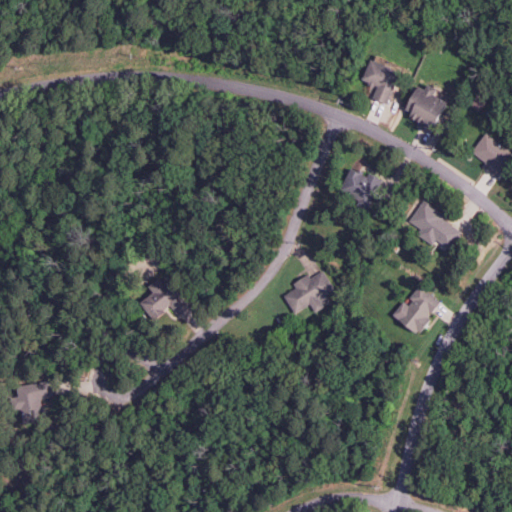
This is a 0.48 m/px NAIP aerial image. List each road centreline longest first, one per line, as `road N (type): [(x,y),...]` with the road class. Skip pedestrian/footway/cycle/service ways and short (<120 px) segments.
road 1 (residential): [(0,97),(46,81),(126,75),(197,78),(265,93),(342,117),(414,152),(511,225)]
road 2 (residential): [(342,117),(276,274),(195,352),(166,370),(129,375)]
road 3 (residential): [(511,246),(443,346),(398,511)]
